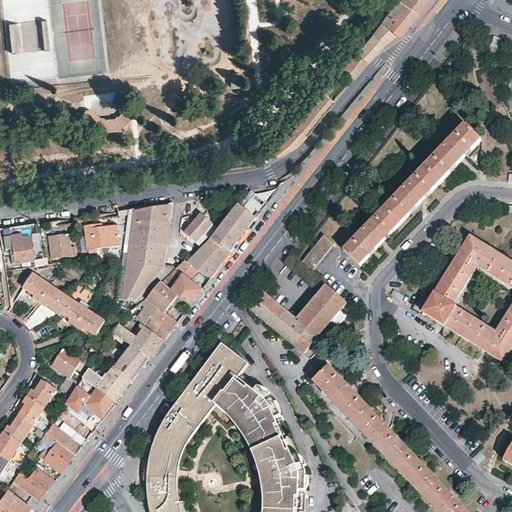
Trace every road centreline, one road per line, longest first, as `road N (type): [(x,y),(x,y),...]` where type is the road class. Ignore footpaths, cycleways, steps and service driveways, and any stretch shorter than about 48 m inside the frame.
road 1 (residential): [(0,216),(271,172),(399,48),(426,43)]
road 2 (residential): [(511,194),(457,198),(380,275),(374,301),(377,365),(484,483),(511,500)]
road 3 (secondary): [(426,43),(223,301)]
road 4 (residential): [(365,511),(249,319),(223,301)]
road 5 (secondary): [(223,301),(96,465)]
